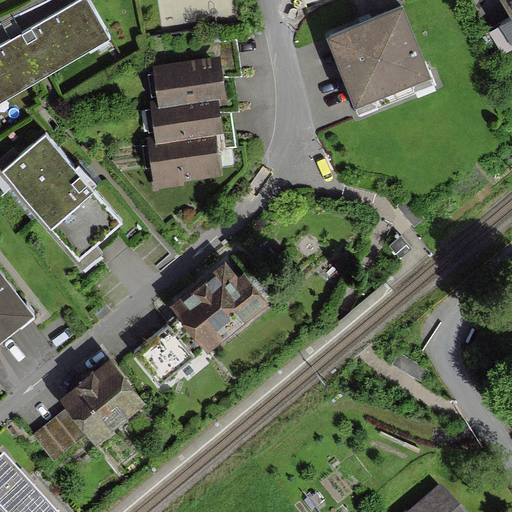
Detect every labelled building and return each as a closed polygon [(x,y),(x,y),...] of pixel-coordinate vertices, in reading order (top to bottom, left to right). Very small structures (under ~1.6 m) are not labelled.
[(97,0),(74,0),(0,42),(0,99),(116,33),(97,0)] [(511,0),(500,0),(511,19),(511,0)] [(402,5),(333,32),(362,107),(431,81),(402,5)] [(226,96),(236,95),(231,57),(170,66),(175,103),(226,96)] [(164,105),(169,142),(223,134),(231,133),(226,96),(175,103),(164,105)] [(50,130),(8,167),(86,255),(128,217),(50,130)] [(169,142),(160,143),(165,182),(229,173),(223,134),(169,142)] [(413,248),(401,234),(389,243),(401,257),(413,248)] [(244,273),(229,255),(172,301),(181,312),(133,349),(160,382),(196,354),(180,334),(191,325),(209,348),(271,299),(248,269),(244,273)] [(0,338),(39,309),(0,256),(0,338)] [(111,353),(60,394),(96,439),(148,397),(111,353)] [(55,460),(86,434),(64,408),(33,434),(55,460)] [(57,511),(4,455),(0,458),(0,508),(3,511),(57,511)] [(468,511),(446,486),(414,511),(468,511)]
